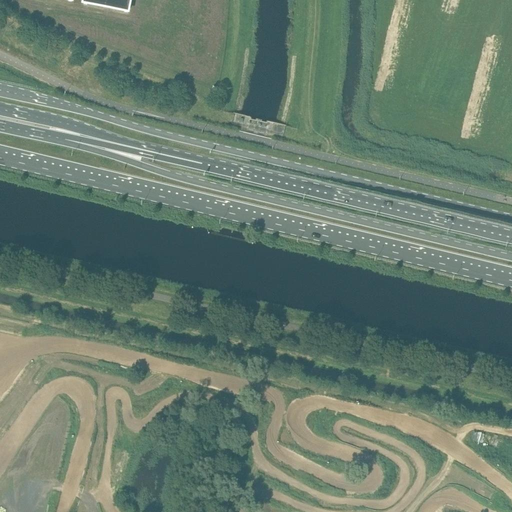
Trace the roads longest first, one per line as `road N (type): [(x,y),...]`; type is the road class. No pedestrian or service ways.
road 1 (motorway): [(511,219),(0,88)]
road 2 (trunk): [(0,158),(511,280)]
road 3 (trunk): [(511,257),(175,176),(49,136)]
road 4 (trunk): [(511,239),(177,157)]
road 5 (motorway): [(177,157),(0,107)]
road 6 (track): [(380,511),(443,471),(470,428),(511,431)]
road 7 (track): [(315,0),(309,118),(327,141),(326,156)]
road 8 (trunk): [(177,157),(49,136)]
